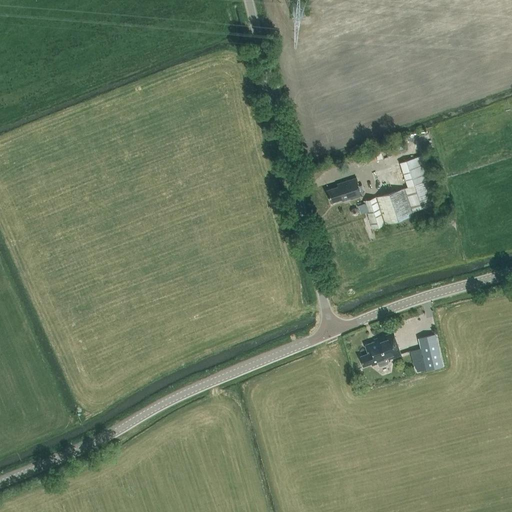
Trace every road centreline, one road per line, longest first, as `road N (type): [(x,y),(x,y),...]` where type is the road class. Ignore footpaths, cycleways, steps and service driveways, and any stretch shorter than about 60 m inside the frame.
road 1 (tertiary): [(0,482),(331,328)]
road 2 (unclassified): [(331,328),(249,0)]
road 3 (tertiary): [(331,328),(511,272)]
